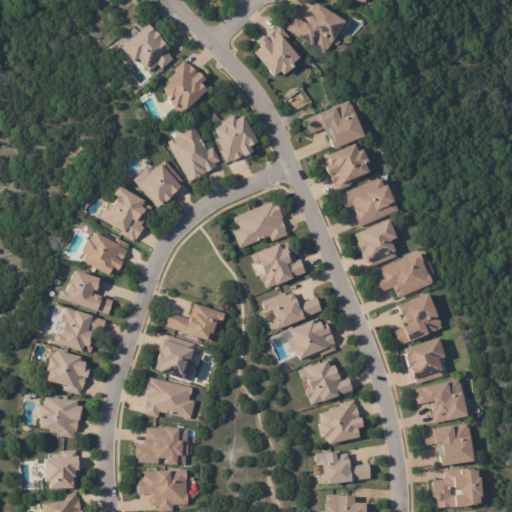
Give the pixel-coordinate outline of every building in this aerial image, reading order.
[(318,4),(342,19),(339,23),(340,24),(325,48),(324,47),(321,51),(283,27),(285,24),(283,24),(289,15),(290,16),(291,13),(306,23),(306,22),(305,21),(304,19),(304,16),(307,14),(309,14),(311,14),(310,13),(311,13),(307,10),(313,1),(318,4)] [(157,38),(165,47),(164,48),(168,53),(166,54),(170,57),(159,67),(155,63),(146,70),(142,66),(141,67),(134,58),(130,61),(117,47),(144,23),(150,30),(152,29),(158,37),(157,38)] [(270,76),(254,56),(255,56),(251,51),(257,46),(254,42),(262,35),(263,36),(272,28),(273,29),(277,25),(287,37),(284,38),(291,47),(289,49),(296,57),(293,60),(293,62),(288,65),(290,67),(280,75),(277,70),(270,76)] [(182,59),(185,63),(185,62),(194,71),(202,79),(197,83),(203,89),(181,110),(175,104),(172,107),(162,97),(164,96),(161,93),(162,93),(158,88),(166,81),(164,79),(172,71),(170,69),(181,59),(182,59)] [(310,103),(290,113),(284,101),(301,88),(311,102),(310,103)] [(349,105),(349,106),(351,106),(355,116),(354,116),(363,137),(332,151),(322,129),(310,135),(303,120),(317,114),(318,115),(348,102),(349,105)] [(249,144),(246,146),(249,151),(241,156),(240,154),(229,160),(229,159),(224,162),(217,150),(219,148),(214,139),(216,137),(211,128),(219,124),(218,121),(230,114),(232,119),(239,115),(254,141),(249,144)] [(216,160),(213,162),(214,165),(187,180),(165,141),(172,137),(173,138),(176,136),(173,130),(190,121),(205,150),(210,147),(217,159),(216,160)] [(336,192),(334,186),(333,186),(329,176),(327,176),(324,167),(329,165),(325,156),(354,145),(356,152),(362,150),(366,161),(363,162),(368,174),(358,178),(359,180),(349,184),(350,187),(336,192)] [(180,180),(176,184),(179,187),(161,202),(160,201),(154,207),(134,185),(135,184),(130,179),(145,165),(149,170),(162,159),(180,180)] [(357,226),(353,215),(354,214),(351,206),(341,211),(335,197),(373,180),(374,182),(380,179),(383,187),(385,186),(392,201),(393,201),(398,211),(359,229),(357,226)] [(143,221),(140,227),(142,228),(135,241),(134,240),(133,243),(119,235),(120,234),(98,221),(102,214),(101,213),(106,205),(108,206),(107,207),(110,208),(115,198),(111,196),(116,187),(143,202),(142,204),(150,208),(143,221)] [(280,215),(282,219),(281,220),(282,223),(281,224),(286,236),(279,239),(278,238),(272,240),(269,239),(269,237),(239,249),(232,232),(237,230),(236,226),(235,227),(232,219),(274,201),(280,215)] [(369,266),(368,265),(366,266),(353,235),(387,221),(395,240),(389,242),(395,258),(370,269),(369,266)] [(110,238),(114,241),(115,238),(128,245),(125,251),(126,251),(125,254),(124,254),(120,261),(121,261),(116,272),(111,269),(106,277),(80,262),(84,255),(79,252),(85,240),(88,242),(93,234),(102,239),(104,235),(110,238)] [(292,256),(295,262),(298,261),(304,274),(291,280),(275,287),(275,286),(266,290),(263,284),(262,284),(258,276),(262,274),(258,263),(253,265),(250,256),(277,244),(278,247),(287,243),(292,256)] [(420,258),(422,262),(422,263),(427,276),(428,275),(432,285),(426,288),(426,287),(396,299),(392,289),(377,296),(372,284),(373,284),(372,281),(378,278),(375,272),(418,253),(420,258)] [(98,278),(71,270),(65,291),(59,290),(56,299),(107,314),(111,300),(94,295),(98,278)] [(315,301),(320,312),(302,320),(303,321),(281,330),(281,329),(276,331),(272,322),(274,321),(270,312),(265,314),(260,303),(283,293),(285,297),(291,294),(297,306),(314,298),(315,301)] [(431,305),(435,316),(436,315),(440,324),(439,325),(440,330),(427,335),(428,337),(408,345),(408,343),(399,347),(393,332),(403,329),(408,327),(407,326),(405,326),(403,325),(402,323),(402,321),(403,318),(404,318),(403,317),(400,318),(396,308),(426,295),(431,305)] [(169,314),(188,320),(193,304),(224,313),(220,324),(219,324),(219,326),(215,324),(212,333),(214,334),(211,343),(205,342),(205,343),(183,336),(184,334),(164,328),(169,314)] [(104,322),(99,336),(96,334),(90,354),(80,351),(79,354),(51,345),(52,342),(50,341),(51,339),(52,339),(54,335),(59,337),(62,326),(58,324),(60,316),(61,316),(64,308),(104,321),(104,322)] [(318,324),(320,327),(326,325),(330,333),(328,333),(333,345),(335,351),(320,357),(319,355),(299,363),(296,356),(295,356),(293,352),(291,353),(286,341),(291,338),(288,331),(316,319),(318,324)] [(153,371),(156,364),(154,364),(158,354),(157,353),(162,341),(164,342),(166,336),(194,345),(191,352),(192,352),(191,355),(192,355),(189,363),(194,364),(188,383),(182,381),(182,382),(157,374),(157,373),(153,371)] [(436,362),(440,372),(439,372),(440,377),(414,386),(413,381),(411,381),(407,370),(406,370),(403,361),(405,361),(401,351),(436,340),(442,359),(436,361),(436,362)] [(85,365),(84,368),(91,369),(89,378),(88,378),(87,379),(86,379),(83,390),(82,390),(81,396),(67,392),(68,387),(46,382),(49,373),(46,372),(49,359),(54,360),(56,352),(86,359),(85,365)] [(335,375),(336,379),(337,378),(338,381),(347,378),(352,392),(337,398),(321,404),(320,403),(311,407),(308,400),(307,400),(304,392),(305,392),(301,381),(300,381),(297,372),(329,360),(335,375)] [(143,416),(144,410),(143,410),(144,408),(142,407),(144,402),(145,402),(145,399),(142,398),(147,378),(192,389),(189,397),(188,401),(194,403),(189,421),(158,413),(157,419),(143,416)] [(466,416),(466,419),(445,424),(444,421),(433,424),(428,404),(419,407),(419,405),(417,406),(415,402),(413,395),(414,395),(413,391),(423,389),(445,384),(445,383),(457,381),(458,386),(459,385),(461,395),(466,416)] [(81,409),(81,415),(79,415),(79,422),(78,422),(77,433),(75,433),(74,439),(60,437),(60,434),(50,433),(50,431),(39,430),(40,420),(37,420),(38,407),(44,407),(45,399),(77,402),(77,407),(82,408),(81,409)] [(353,401),(357,420),(359,420),(362,429),(355,431),(357,440),(328,447),(327,442),(326,443),(325,439),(321,439),(318,427),(321,426),(319,416),(329,414),(328,410),(339,407),(339,405),(353,401)] [(469,439),(473,462),(440,467),(436,445),(434,445),(434,444),(425,446),(422,430),(432,429),(432,430),(450,427),(449,426),(466,424),(468,438),(469,437),(469,439)] [(137,446),(142,446),(142,441),(143,442),(144,429),(165,430),(165,429),(178,430),(178,431),(187,432),(186,444),(188,444),(187,457),(185,457),(184,467),(175,466),(175,468),(163,467),(163,461),(157,461),(157,465),(155,465),(155,466),(136,465),(136,461),(134,461),(134,448),(135,448),(135,446),(137,446)] [(76,452),(77,472),(74,472),(74,475),(76,475),(76,488),(72,488),(72,490),(48,491),(48,484),(44,484),(43,460),(47,460),(47,459),(61,458),(61,451),(76,451),(76,452)] [(347,455),(347,461),(348,461),(349,467),(368,465),(370,475),(369,475),(369,480),(351,482),(351,484),(326,487),(326,485),(321,486),(320,475),(322,475),(321,467),(317,467),(316,464),(315,465),(314,455),(325,454),(325,455),(334,454),(333,453),(338,452),(339,456),(346,454),(347,455)] [(434,499),(434,496),(432,496),(432,491),(433,491),(432,480),(442,480),(444,477),(443,469),(459,468),(459,471),(470,470),(470,472),(477,472),(477,479),(480,478),(481,498),(479,498),(479,505),(476,505),(476,506),(465,507),(465,508),(454,509),(454,507),(437,508),(436,500),(435,500),(434,499)] [(186,479),(186,480),(185,480),(186,495),(187,495),(188,505),(172,506),(173,511),(158,511),(158,507),(150,508),(149,496),(137,496),(137,491),(138,491),(137,481),(140,481),(139,473),(156,472),(156,473),(168,473),(168,471),(186,471),(186,479)] [(77,494),(78,498),(79,498),(80,499),(79,499),(81,511),(42,511),(41,506),(64,502),(63,495),(77,493),(77,494)] [(352,505),(369,505),(368,511),(322,511),(324,494),(335,495),(335,497),(351,497),(351,500),(351,505),(352,505)]
